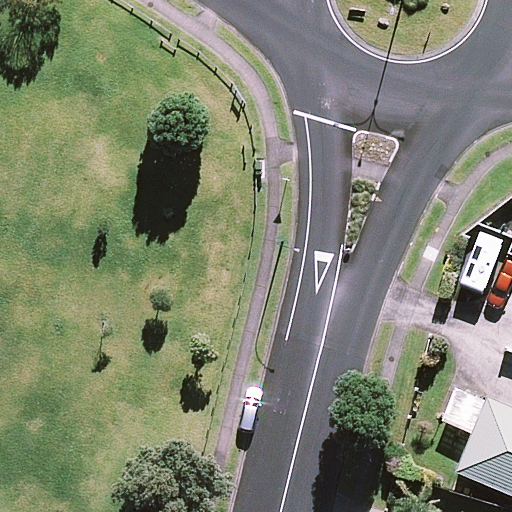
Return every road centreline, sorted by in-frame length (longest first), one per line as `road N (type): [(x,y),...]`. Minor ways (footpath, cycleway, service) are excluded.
road 1 (tertiary): [(450,98),(377,254),(323,329)]
road 2 (tertiary): [(323,329),(322,66)]
road 3 (tertiary): [(279,511),(323,329)]
road 4 (tertiary): [(450,98),(381,101),(322,66)]
